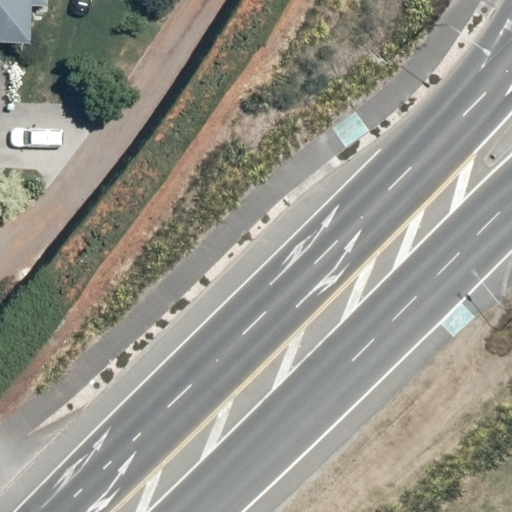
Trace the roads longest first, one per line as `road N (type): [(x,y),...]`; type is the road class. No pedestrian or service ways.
road 1 (primary): [(64,511),(460,121),(511,59)]
road 2 (primary): [(511,206),(199,511)]
